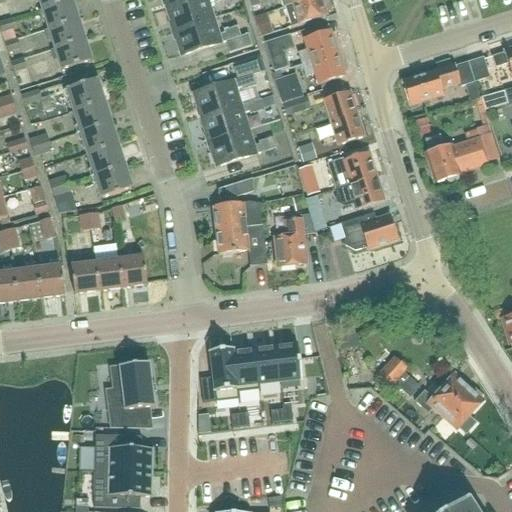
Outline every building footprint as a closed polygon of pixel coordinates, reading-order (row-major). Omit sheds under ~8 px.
[(42,11),(69,1),(68,0),(33,0),(34,2),(38,1),(42,11)] [(172,32),(213,19),(208,3),(213,1),(214,4),(225,0),(188,0),(164,8),(172,32)] [(254,13),(255,13),(263,10),(259,0),(253,0),(250,1),(254,13)] [(291,5),(307,0),(279,0),(282,8),(283,8),(291,5)] [(319,0),(307,0),(291,5),(283,8),(290,28),(325,16),(319,0)] [(431,0),(434,12),(479,0),(431,0)] [(69,1),(42,11),(37,12),(40,23),(45,21),(48,31),(76,22),(69,1)] [(218,35),(213,19),(172,32),(180,57),(224,43),(228,54),(251,47),(247,35),(240,37),(237,27),(222,31),(223,34),(218,35)] [(9,21),(0,23),(0,33),(11,29),(9,21)] [(76,22),(48,31),(43,32),(46,42),(51,41),(54,50),(82,41),(76,22)] [(300,66),(337,54),(330,31),(303,40),(306,51),(296,54),(300,66)] [(274,74),(288,69),(284,55),(294,51),(290,37),(264,45),(273,74),(274,74)] [(15,41),(4,45),(6,52),(17,49),(15,41)] [(82,41),(54,50),(49,52),(52,62),(57,60),(60,72),(89,63),(82,41)] [(504,55),(492,58),(495,68),(506,65),(510,78),(511,77),(511,49),(503,52),(504,55)] [(344,77),(337,54),(300,66),(303,78),(313,75),(317,86),(344,77)] [(468,64),(474,85),(489,80),(483,60),(468,64)] [(21,61),(9,64),(12,73),(24,69),(21,61)] [(241,107),(241,106),(240,107),(235,91),(241,89),(241,92),(256,88),(253,77),(260,75),(256,63),(233,70),(237,81),(192,94),(199,119),(241,107)] [(469,103),(478,100),(474,85),(468,64),(454,69),(453,66),(400,83),(409,110),(444,99),(441,90),(459,85),(461,89),(464,88),(469,103)] [(73,113),(102,104),(95,82),(66,91),(73,113)] [(37,92),(20,98),(23,107),(40,101),(37,92)] [(329,124),(356,116),(349,93),(322,101),(329,124)] [(505,93),(480,100),(484,113),(509,105),(505,93)] [(207,144),(247,131),(242,115),(248,113),(249,116),(263,112),(262,110),(274,107),(271,97),(241,106),(241,107),(199,119),(207,144)] [(0,109),(12,106),(10,98),(0,100),(0,109)] [(306,98),(283,105),(282,106),(286,119),(310,111),(306,98)] [(102,104),(73,113),(80,135),(109,125),(102,104)] [(12,106),(0,109),(0,119),(15,115),(12,106)] [(356,116),(329,124),(336,147),(363,139),(356,116)] [(409,125),(410,135),(427,132),(425,122),(409,125)] [(86,157),(116,147),(109,125),(80,135),(86,157)] [(422,156),(432,188),(445,184),(452,186),(459,183),(460,179),(461,179),(460,176),(488,167),(485,158),(494,155),(485,128),(476,131),(479,141),(452,150),(451,147),(443,150),(439,137),(424,142),(428,154),(422,156)] [(247,131),(207,144),(214,168),(274,150),(271,139),(257,143),(257,146),(252,148),(247,131)] [(47,145),(45,137),(28,142),(31,150),(47,145)] [(7,156),(26,150),(23,142),(4,148),(7,156)] [(50,153),(47,145),(31,150),(33,159),(37,157),(50,153)] [(86,157),(93,178),(122,169),(116,147),(86,157)] [(349,186),(375,178),(368,154),(342,162),(349,186)] [(0,163),(0,173),(14,170),(11,160),(0,163)] [(19,171),(31,168),(29,161),(17,164),(19,171)] [(31,168),(19,171),(22,182),(34,178),(31,168)] [(314,181),(310,168),(297,172),(301,185),(314,181)] [(122,169),(93,178),(100,200),(129,191),(122,169)] [(253,202),(295,193),(291,175),(249,184),(253,202)] [(49,192),(67,187),(64,178),(46,183),(49,192)] [(344,206),(354,203),(357,211),(383,203),(375,178),(349,186),(349,187),(334,192),(337,203),(344,206)] [(67,187),(49,192),(52,200),(70,194),(67,187)] [(219,208),(234,206),(234,200),(232,187),(226,189),(217,192),(219,208)] [(30,214),(27,199),(4,204),(7,219),(30,214)] [(33,217),(45,213),(42,204),(30,208),(33,217)] [(241,205),(212,209),(214,233),(249,228),(249,229),(260,228),(259,218),(248,220),(243,221),(241,205)] [(124,223),(123,222),(119,209),(111,211),(116,226),(124,223)] [(354,253),(367,249),(367,250),(395,241),(388,218),(375,222),(373,215),(339,226),(344,241),(341,247),(354,253)] [(88,217),(90,232),(99,231),(97,216),(88,217)] [(80,234),(90,232),(88,217),(78,219),(80,234)] [(305,266),(303,238),(314,236),(309,217),(299,218),(299,220),(285,222),(287,239),(273,240),(276,269),(305,266)] [(48,221),(39,224),(44,243),(53,240),(48,221)] [(250,238),(249,229),(249,228),(214,233),(217,257),(222,256),(222,259),(232,258),(231,255),(247,253),(245,238),(250,238)] [(5,234),(11,252),(20,249),(15,231),(5,234)] [(0,254),(0,255),(11,252),(5,234),(0,235),(0,254)] [(332,254),(337,284),(349,282),(344,252),(332,254)] [(118,263),(121,291),(145,288),(141,260),(118,263)] [(95,266),(99,293),(121,291),(118,263),(95,266)] [(73,297),(99,293),(95,266),(69,269),(73,297)] [(35,272),(39,301),(63,298),(59,269),(35,272)] [(15,304),(39,301),(35,272),(12,275),(15,304)] [(0,306),(15,304),(12,275),(0,276),(0,306)] [(511,314),(505,316),(504,320),(502,320),(511,352),(511,351),(511,314)] [(296,346),(274,349),(278,384),(301,381),(296,346)] [(274,349),(252,351),(257,387),(278,384),(274,349)] [(211,380),(199,381),(202,405),(237,401),(236,394),(231,354),(231,351),(208,354),(211,380)] [(252,351),(231,354),(236,394),(257,391),(257,387),(252,351)] [(390,390),(394,386),(404,375),(407,371),(393,359),(377,377),(390,390)] [(112,392),(105,393),(110,430),(144,431),(142,411),(149,410),(153,410),(152,396),(153,396),(152,394),(151,386),(151,385),(150,385),(148,365),(109,370),(112,392)] [(420,389),(404,375),(394,386),(409,400),(420,389)] [(466,419),(480,403),(452,378),(432,401),(423,393),(413,403),(427,415),(432,409),(456,430),(457,429),(464,436),(474,425),(466,419)] [(290,407),(281,408),(282,412),(283,424),(291,423),(290,407)] [(282,412),(270,413),(271,425),(283,424),(282,412)] [(247,415),(239,416),(240,429),(248,428),(247,415)] [(239,416),(230,417),(231,430),(240,429),(239,416)] [(94,438),(94,474),(152,475),(152,451),(140,451),(140,439),(94,438)] [(94,474),(93,510),(139,511),(139,499),(151,499),(152,475),(94,474)] [(280,499),(267,501),(268,510),(281,508),(280,499)] [(75,501),(74,511),(86,511),(87,501),(75,501)] [(473,511),(466,501),(448,511),(473,511)]
